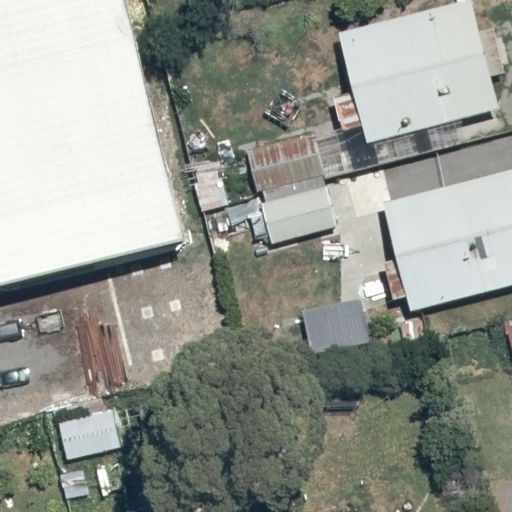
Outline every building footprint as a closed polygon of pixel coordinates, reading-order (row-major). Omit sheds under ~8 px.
[(0,0),(0,307),(161,268),(94,0),(0,0)] [(511,101),(485,0),(474,0),(346,34),(361,87),(343,92),(355,136),(367,133),(370,146),(511,108),(511,101)] [(332,155),(325,118),(283,126),(256,131),(263,168),(332,155)] [(511,174),(390,204),(418,317),(511,293),(511,174)] [(340,228),(331,185),(266,199),(274,242),(340,228)] [(366,297),(309,307),(317,352),(374,342),(366,297)] [(155,441),(146,398),(109,405),(106,391),(58,401),(70,459),(155,441)]
